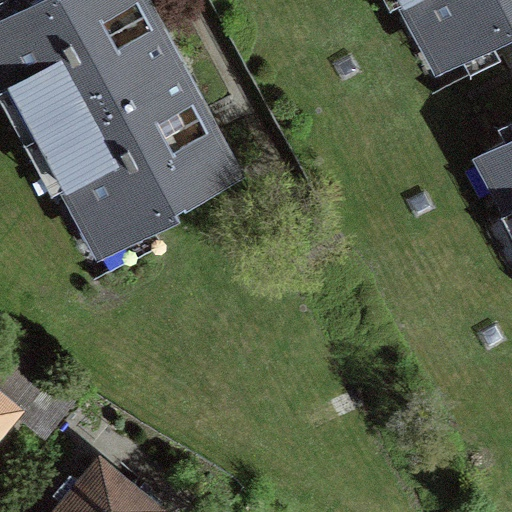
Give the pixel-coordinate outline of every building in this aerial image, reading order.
[(41,107),(51,124),(177,56),(150,6),(146,0),(30,0),(0,16),(0,55),(31,113),(41,107)] [(511,0),(407,0),(426,35),(436,30),(450,57),(511,22),(511,0)] [(209,117),(177,56),(51,124),(60,142),(50,147),(88,219),(99,214),(113,240),(238,170),(209,117)] [(511,137),(488,150),(511,194),(511,137)] [(0,420),(13,404),(44,430),(72,395),(12,347),(0,362),(0,420)] [(157,511),(161,509),(99,458),(80,481),(71,474),(57,492),(65,499),(54,511),(157,511)]
